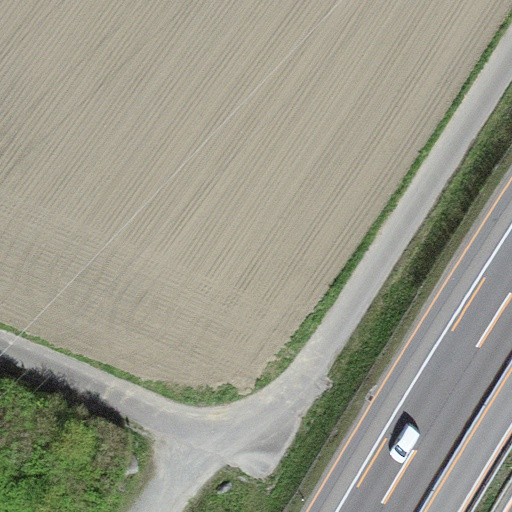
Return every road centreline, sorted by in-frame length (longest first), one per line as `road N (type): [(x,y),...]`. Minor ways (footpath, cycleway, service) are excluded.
road 1 (track): [(210,431),(257,415),(298,382),(511,52)]
road 2 (track): [(0,347),(210,431)]
road 3 (motorway): [(511,325),(398,511)]
